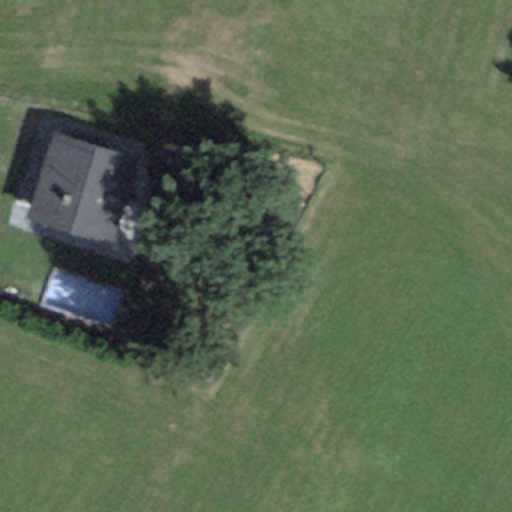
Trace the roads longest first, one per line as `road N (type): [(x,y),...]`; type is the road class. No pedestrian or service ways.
road 1 (track): [(0,52),(140,67),(347,118),(511,190)]
road 2 (track): [(200,511),(422,215),(438,164)]
